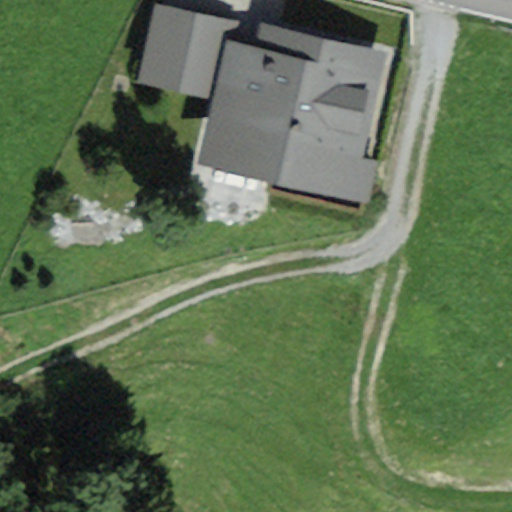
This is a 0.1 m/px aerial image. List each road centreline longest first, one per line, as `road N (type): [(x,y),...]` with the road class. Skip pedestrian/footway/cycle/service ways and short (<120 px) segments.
road 1 (track): [(0,381),(157,304),(365,249),(395,225),(445,0)]
road 2 (track): [(511,502),(415,502),(359,395),(395,225)]
